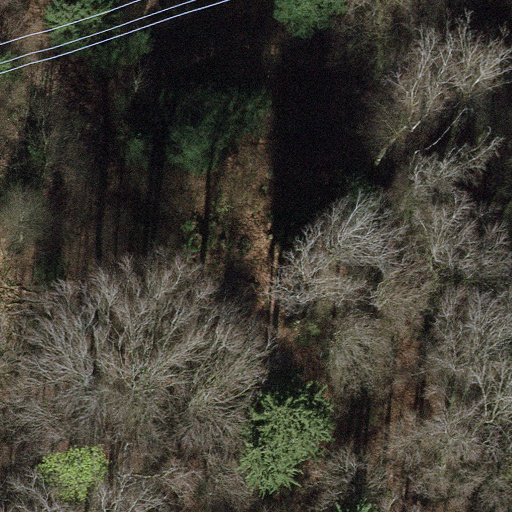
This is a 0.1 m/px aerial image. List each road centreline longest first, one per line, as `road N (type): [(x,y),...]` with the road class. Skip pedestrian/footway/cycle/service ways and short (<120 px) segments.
road 1 (track): [(511,290),(482,285),(424,179),(277,50),(199,0)]
road 2 (track): [(0,384),(146,382),(178,389),(203,406),(235,456),(252,511)]
road 3 (track): [(0,461),(82,444),(118,446),(152,457),(182,481),(196,511)]
